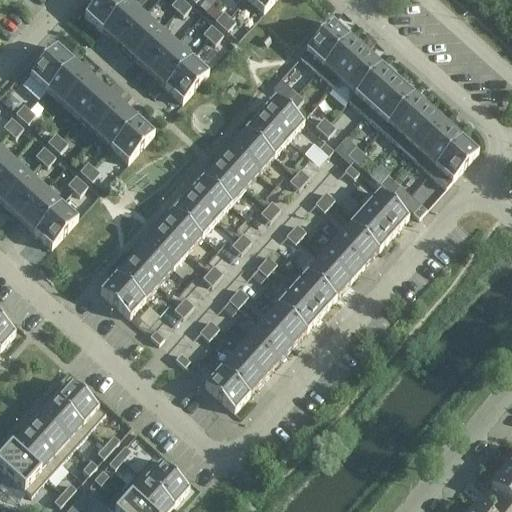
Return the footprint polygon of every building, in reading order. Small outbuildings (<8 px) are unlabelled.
[(99,34),(125,5),(119,0),(99,0),(83,19),(99,34)] [(249,0),(247,3),(263,18),(278,0),(249,0)] [(178,1),(170,10),(176,15),(184,6),(178,1)] [(115,48),(141,19),(125,5),(99,34),(115,48)] [(184,6),(176,15),(182,20),(190,12),(184,6)] [(222,17),(214,26),(220,31),(228,22),(222,17)] [(132,63),(158,34),(141,19),(115,48),(132,63)] [(228,22),(220,31),(226,36),(234,27),(228,22)] [(332,26),(300,62),(317,78),(350,42),(332,26)] [(210,30),(202,39),(208,44),(216,35),(210,30)] [(148,78),(174,49),(158,34),(132,63),(148,78)] [(216,35),(208,44),(214,49),(222,40),(216,35)] [(350,42),(317,78),(333,92),(339,85),(365,56),(350,42)] [(164,92),(190,64),(174,49),(148,78),(164,92)] [(55,51),(29,80),(46,95),(71,66),(55,51)] [(365,56),(339,85),(354,99),(380,69),(365,56)] [(181,107),(207,78),(190,64),(164,92),(181,107)] [(71,66),(46,95),(62,110),(88,81),(71,66)] [(354,99),(348,106),(365,121),(397,84),(380,69),(354,99)] [(88,81),(62,110),(78,124),(104,96),(88,81)] [(397,84),(365,121),(379,134),(381,136),(414,99),(397,84)] [(291,93),(283,102),(289,108),(297,99),(291,93)] [(104,96),(78,124),(95,139),(121,110),(104,96)] [(297,99),(289,108),(295,113),(303,104),(297,99)] [(414,99),(381,136),(397,150),(429,113),(414,99)] [(274,103),(259,119),(289,146),(304,129),(274,103)] [(22,110),(14,119),(20,124),(28,115),(22,110)] [(121,110),(95,139),(111,154),(137,125),(121,110)] [(429,113),(397,150),(413,164),(445,128),(429,113)] [(28,115),(20,124),(26,130),(34,121),(28,115)] [(259,119),(244,136),(274,163),(289,146),(259,119)] [(323,122),(315,131),(321,137),(329,128),(323,122)] [(11,123),(3,132),(9,137),(17,128),(11,123)] [(137,125),(111,154),(127,168),(153,140),(137,125)] [(17,128),(9,137),(15,143),(23,134),(17,128)] [(329,128),(321,137),(327,142),(335,133),(329,128)] [(445,128),(413,164),(428,178),(461,142),(445,128)] [(244,136),(230,151),(260,178),(274,163),(244,136)] [(55,139),(47,148),(53,153),(61,144),(55,139)] [(461,142),(428,178),(446,194),(478,157),(461,142)] [(61,144),(53,153),(58,158),(66,150),(61,144)] [(324,147),(319,153),(328,162),(333,155),(324,147)] [(230,151),(216,167),(245,194),(260,178),(230,151)] [(355,151),(347,160),(353,165),(361,156),(355,151)] [(43,152),(35,161),(41,166),(49,157),(43,152)] [(0,177),(11,165),(0,155),(0,177)] [(361,156),(353,165),(359,171),(367,162),(361,156)] [(49,157),(41,166),(47,171),(55,162),(49,157)] [(0,207),(1,209),(27,180),(11,165),(0,177),(0,207)] [(216,167),(202,183),(232,209),(245,194),(216,167)] [(87,168),(79,177),(85,182),(93,173),(87,168)] [(349,170),(344,176),(353,184),(359,178),(349,170)] [(93,173),(85,182),(91,187),(99,178),(93,173)] [(300,174),(295,180),(304,188),(309,182),(300,174)] [(18,224),(44,195),(27,180),(1,209),(18,224)] [(295,180),(289,186),(298,194),(304,188),(295,180)] [(388,180),(379,189),(385,194),(394,185),(388,180)] [(75,181),(67,190),(73,195),(81,186),(75,181)] [(202,183),(187,200),(216,226),(232,209),(202,183)] [(394,185),(385,194),(392,200),(400,191),(394,185)] [(81,186),(73,195),(79,200),(87,191),(81,186)] [(34,238),(60,209),(44,195),(18,224),(34,238)] [(379,196),(364,213),(393,240),(408,223),(379,196)] [(325,197),(320,203),(329,211),(334,205),(325,197)] [(187,200),(172,216),(201,243),(216,226),(187,200)] [(320,203),(314,209),(324,217),(329,211),(320,203)] [(271,206),(266,212),(275,221),(280,214),(271,206)] [(50,253),(76,224),(60,209),(34,238),(50,253)] [(420,209),(412,218),(418,224),(426,215),(420,209)] [(266,212),(260,219),(269,227),(275,221),(266,212)] [(364,213),(349,230),(378,256),(393,240),(364,213)] [(172,216),(158,232),(188,258),(201,243),(172,216)] [(296,229),(291,235),(300,243),(306,237),(296,229)] [(349,230),(335,245),(364,272),(378,256),(349,230)] [(158,232),(144,248),(173,274),(188,258),(158,232)] [(291,235),(285,241),(295,249),(300,243),(291,235)] [(242,238),(237,244),(246,253),(251,246),(242,238)] [(237,244),(231,251),(240,259),(246,253),(237,244)] [(335,245),(320,261),(350,288),(364,272),(335,245)] [(144,248),(129,264),(159,290),(173,274),(144,248)] [(268,261),(262,267),(271,275),(277,269),(268,261)] [(320,261),(307,277),(336,303),(350,288),(320,261)] [(129,264),(115,279),(145,306),(159,290),(129,264)] [(262,267),(257,273),(266,282),(271,275),(262,267)] [(213,270),(208,277),(217,285),(222,279),(213,270)] [(208,277),(202,283),(211,291),(217,285),(208,277)] [(307,277),(292,294),(321,320),(336,303),(307,277)] [(115,279),(100,297),(129,323),(145,306),(115,279)] [(239,293),(233,299),(242,308),(248,301),(239,293)] [(292,294),(276,310),(306,337),(321,320),(292,294)] [(233,299),(228,305),(237,314),(242,308),(233,299)] [(185,303),(179,309),(188,317),(194,311),(185,303)] [(179,309),(174,315),(183,323),(188,317),(179,309)] [(276,310),(263,326),(292,352),(306,337),(276,310)] [(0,355),(15,338),(0,324),(0,355)] [(210,325),(204,332),(213,340),(219,334),(210,325)] [(263,326),(248,342),(278,368),(292,352),(263,326)] [(204,332),(199,338),(208,346),(213,340),(204,332)] [(155,336),(150,342),(159,350),(160,348),(164,344),(155,336)] [(248,342),(234,358),(263,384),(278,368),(248,342)] [(177,363),(175,364),(184,372),(189,366),(180,358),(177,363)] [(234,358),(220,373),(249,400),(263,384),(234,358)] [(220,373),(204,391),(234,417),(249,400),(220,373)] [(69,387),(53,404),(89,437),(105,419),(69,387)] [(89,437),(53,404),(39,420),(76,452),(89,437)] [(76,452),(39,420),(25,436),(61,468),(76,452)] [(61,468),(25,436),(11,451),(47,484),(61,468)] [(113,440),(105,449),(111,455),(119,446),(113,440)] [(103,464),(111,455),(105,449),(97,459),(103,464)] [(47,484),(11,451),(0,463),(0,474),(26,497),(31,502),(32,500),(47,484)] [(131,456),(125,451),(117,460),(123,465),(131,456)] [(114,475),(123,465),(117,460),(108,469),(114,475)] [(189,495),(153,462),(137,479),(174,511),(189,495)] [(82,475),(88,480),(97,471),(91,466),(82,475)] [(511,511),(511,475),(506,471),(491,489),(504,500),(496,509),(500,511),(511,511)] [(108,482),(102,476),(94,485),(100,491),(108,482)] [(173,511),(174,511),(137,479),(123,495),(142,511),(173,511)] [(70,489),(62,498),(68,503),(76,494),(70,489)] [(142,511),(123,495),(107,511),(142,511)] [(59,511),(60,511),(68,503),(62,498),(53,507),(59,511)]
